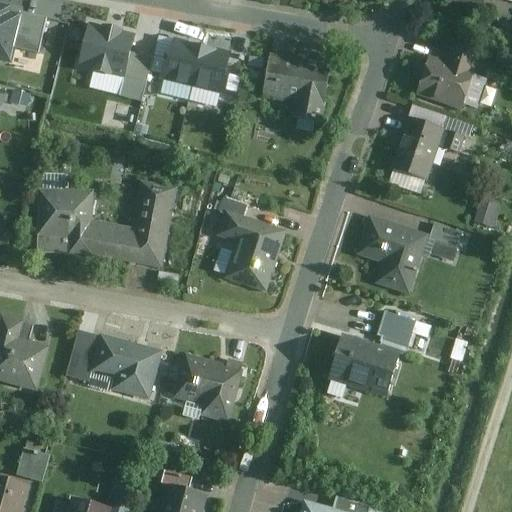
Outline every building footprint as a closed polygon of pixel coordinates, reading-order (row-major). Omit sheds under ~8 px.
[(0,59),(10,62),(13,46),(21,15),(19,15),(10,13),(11,7),(0,4),(0,59)] [(19,15),(21,15),(13,46),(38,52),(46,18),(20,12),(19,15)] [(89,24),(79,66),(125,77),(131,53),(135,36),(89,24)] [(160,78),(193,86),(203,45),(175,39),(169,63),(164,62),(160,78)] [(484,51),(453,41),(447,60),(426,53),(413,94),(466,110),(468,102),(480,106),(490,76),(477,72),(484,51)] [(231,52),(203,45),(193,86),(225,94),(229,77),(225,76),(231,52)] [(152,58),(131,53),(125,77),(120,96),(141,101),(152,58)] [(331,65),(271,54),(263,96),(294,102),(291,117),(321,122),(331,65)] [(455,117),(414,102),(391,165),(430,179),(443,142),(459,148),(465,132),(451,127),(455,117)] [(481,225),(501,228),(510,178),(490,175),(481,225)] [(222,278),(261,293),(263,294),(288,230),(249,216),(254,202),(231,194),(236,182),(220,177),(215,191),(228,196),(222,212),(229,215),(222,233),(237,239),(222,278)] [(178,186),(145,179),(136,226),(94,219),(94,189),(40,190),(41,252),(92,250),(163,264),(178,186)] [(428,236),(371,215),(358,252),(386,262),(379,282),(407,293),(422,250),(455,262),(467,231),(434,219),(428,236)] [(433,325),(384,309),(376,336),(410,347),(415,331),(429,335),(433,325)] [(30,319),(1,311),(0,313),(0,380),(39,391),(52,345),(25,338),(30,319)] [(162,350),(82,327),(68,373),(89,380),(93,368),(122,376),(118,391),(147,400),(162,350)] [(396,351),(343,334),(329,375),(382,393),(396,351)] [(243,367),(187,350),(173,397),(206,407),(204,415),(226,421),(243,367)] [(44,441),(30,436),(18,473),(44,481),(52,454),(41,450),(44,441)] [(0,511),(24,511),(33,485),(0,475),(0,511)] [(206,511),(212,495),(174,481),(162,511),(206,511)] [(111,510),(110,511),(128,511),(134,493),(117,488),(111,510)] [(403,511),(338,495),(334,509),(346,511),(403,511)] [(72,499),(68,511),(110,511),(111,510),(72,499)] [(346,511),(334,509),(309,502),(306,511),(346,511)]
